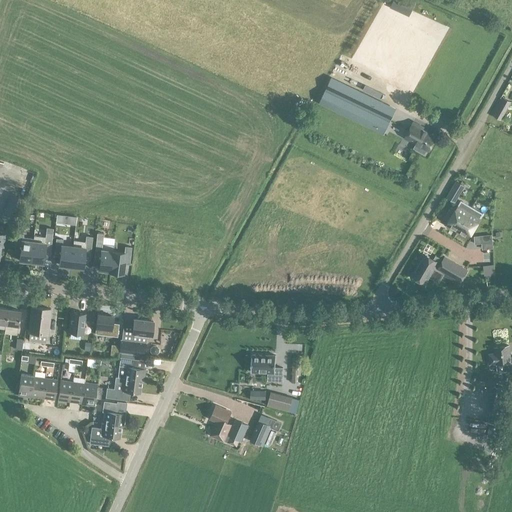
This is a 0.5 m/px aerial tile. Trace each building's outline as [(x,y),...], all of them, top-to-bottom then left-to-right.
[(393,0),(391,6),(409,15),(415,2),(410,0),(393,0)] [(374,130),(387,104),(331,77),(319,103),(374,130)] [(429,151),(436,138),(422,130),(423,128),(413,122),(405,138),(416,144),(414,148),(424,154),(426,149),(429,151)] [(16,216),(23,199),(12,194),(5,212),(16,216)] [(457,232),(471,207),(461,201),(458,205),(446,225),(457,232)] [(468,238),(480,218),(480,217),(482,213),(471,207),(457,232),(468,238)] [(58,215),(56,223),(77,225),(77,217),(58,215)] [(33,242),(31,261),(43,262),(44,254),(44,250),(50,251),(52,237),(53,228),(46,227),(45,236),(34,235),(34,238),(33,242)] [(16,233),(15,246),(21,247),(20,251),(19,260),(31,261),(33,242),(34,238),(23,237),(23,233),(16,233)] [(114,244),(101,243),(103,233),(97,233),(95,246),(101,247),(99,261),(98,269),(110,270),(113,250),(114,244)] [(73,246),(71,266),(83,267),(84,259),(84,255),(90,255),(91,242),(92,236),(86,236),(85,242),(74,240),(73,246)] [(60,252),(60,256),(59,264),(71,266),(73,246),(61,244),(62,238),(56,238),(54,251),(60,252)] [(124,259),(130,260),(131,247),(125,246),(124,252),(113,250),(110,270),(110,271),(122,272),(123,263),(124,259)] [(467,270),(445,257),(441,264),(424,254),(423,255),(422,254),(418,262),(419,262),(412,275),(425,283),(434,269),(437,271),(437,272),(439,273),(439,272),(459,284),(467,270)] [(30,331),(47,333),(50,308),(31,306),(29,331),(30,331)] [(4,329),(3,333),(16,335),(17,325),(18,325),(20,310),(7,308),(5,323),(4,329)] [(83,334),(85,313),(71,312),(69,332),(83,334)] [(117,338),(119,323),(113,323),(113,316),(97,314),(94,335),(117,338)] [(133,324),(132,332),(131,340),(121,339),(119,351),(145,355),(147,336),(149,336),(149,334),(151,334),(153,320),(134,318),(133,324)] [(46,335),(47,333),(30,331),(29,334),(29,340),(42,342),(42,335),(46,335)] [(494,347),(495,353),(489,354),(490,364),(496,363),(497,364),(505,363),(505,368),(508,368),(508,370),(511,369),(511,356),(510,357),(509,345),(494,347)] [(159,349),(157,346),(153,346),(151,348),(150,352),(152,355),(156,355),(159,353),(159,349)] [(251,354),(251,372),(267,372),(267,378),(267,380),(269,380),(282,381),(283,367),(275,367),(275,355),(272,355),(270,355),(251,354)] [(121,356),(118,377),(142,380),(144,381),(146,368),(144,368),(133,367),(134,357),(121,356)] [(5,369),(14,370),(14,362),(6,361),(5,369)] [(42,367),(42,373),(49,373),(48,377),(55,377),(55,368),(42,367)] [(30,396),(33,376),(33,375),(21,373),(18,395),(30,397),(30,396)] [(33,376),(30,396),(42,397),(45,378),(33,376)] [(107,386),(105,396),(123,399),(124,390),(130,391),(140,393),(142,380),(118,377),(115,377),(115,381),(114,387),(107,386)] [(45,378),(42,397),(55,399),(57,379),(45,378)] [(69,401),(72,382),(60,380),(57,400),(69,401)] [(72,382),(69,401),(82,403),(84,383),(72,382)] [(84,382),(84,383),(82,403),(82,404),(94,406),(97,384),(84,382)] [(493,386),(492,390),(488,412),(501,414),(506,388),(493,386)] [(288,411),(291,399),(290,401),(271,396),(272,393),(271,393),(268,405),(288,411)] [(104,400),(103,410),(105,411),(103,422),(121,425),(123,425),(125,413),(116,412),(117,401),(104,400)] [(225,440),(231,427),(225,424),(231,412),(216,405),(210,419),(217,422),(211,434),(225,440)] [(284,424),(272,418),(263,415),(260,422),(258,422),(250,441),(264,447),(264,446),(272,428),(280,432),(284,424)] [(249,424),(235,418),(231,427),(225,440),(237,446),(240,440),(242,441),(249,424)] [(92,427),(89,442),(105,444),(106,436),(110,436),(119,438),(121,425),(103,422),(101,422),(101,428),(92,427)]
